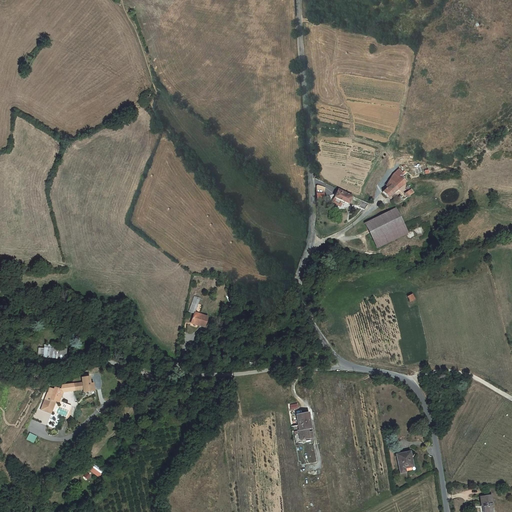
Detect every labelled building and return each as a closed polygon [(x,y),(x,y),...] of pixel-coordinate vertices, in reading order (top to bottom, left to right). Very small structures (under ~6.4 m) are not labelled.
[(145,95),(148,90),(142,87),(139,93),(145,95)] [(409,165),(405,157),(404,157),(401,161),(403,168),(409,165)] [(403,171),(400,169),(397,168),(386,182),(388,184),(385,187),(382,191),(388,197),(407,182),(402,175),(403,171)] [(351,194),(337,187),(331,199),(332,201),(337,203),(339,203),(341,199),(346,202),(351,194)] [(406,197),(414,192),(411,188),(404,193),(406,197)] [(368,202),(361,199),(358,205),(358,207),(362,209),(368,202)] [(401,215),(397,207),(366,220),(378,246),(408,232),(401,215)] [(189,313),(194,315),(200,301),(194,299),(189,313)] [(204,329),(209,320),(194,315),(191,325),(204,329)] [(67,361),(68,353),(44,353),(45,361),(67,361)] [(75,392),(75,385),(64,386),(64,388),(59,386),(58,389),(57,388),(57,390),(52,389),(48,400),(52,402),(51,407),(57,409),(59,402),(62,403),(66,392),(75,392)] [(52,402),(48,400),(45,410),(55,414),(57,409),(51,407),(52,402)] [(296,416),(297,425),(299,425),(300,432),(299,432),(300,440),(302,439),(302,441),(313,439),(308,414),(296,416)] [(29,432),(26,439),(34,443),(37,436),(29,432)] [(410,469),(408,459),(410,458),(410,454),(396,456),(399,474),(405,474),(404,470),(410,469)] [(98,478),(100,474),(93,469),(90,473),(98,478)] [(483,506),(483,511),(492,511),(492,510),(494,510),(492,495),(481,496),(481,506),(483,506)]
